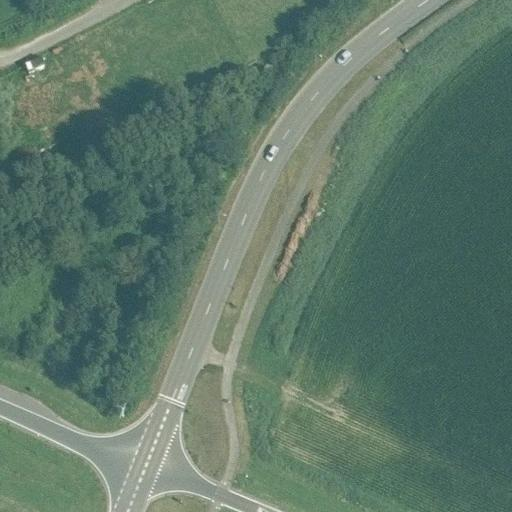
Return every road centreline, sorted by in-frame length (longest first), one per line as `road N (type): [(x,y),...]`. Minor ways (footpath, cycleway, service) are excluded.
road 1 (secondary): [(143,468),(270,158),(326,83),(429,0)]
road 2 (motorway): [(143,468),(0,407)]
road 3 (motorway): [(259,511),(143,468)]
